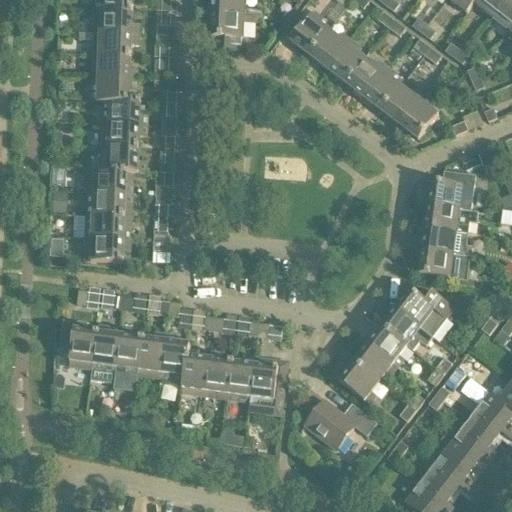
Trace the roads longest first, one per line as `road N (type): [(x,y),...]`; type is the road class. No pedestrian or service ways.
road 1 (residential): [(405,170),(391,270),(350,322),(194,301),(182,292)]
road 2 (residential): [(405,170),(271,65),(186,61)]
road 3 (residential): [(182,292),(193,80),(186,61)]
road 4 (residential): [(246,511),(72,473),(63,511)]
